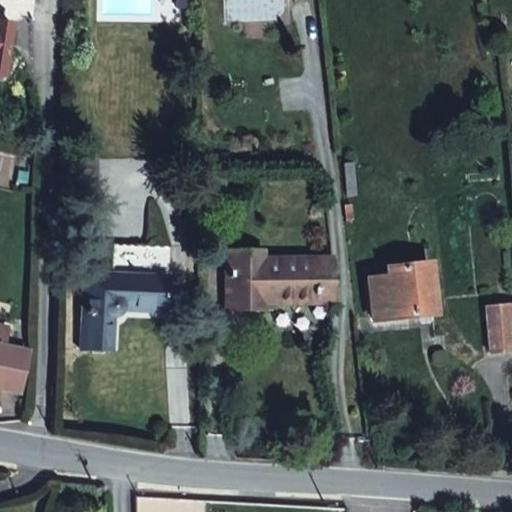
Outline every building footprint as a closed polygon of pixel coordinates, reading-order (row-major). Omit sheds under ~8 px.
[(183,8),(183,0),(175,0),(175,8),(183,8)] [(0,76),(3,77),(10,25),(0,23),(0,76)] [(352,162),(342,164),(346,197),(356,197),(352,162)] [(353,220),(351,204),(345,205),(346,220),(353,220)] [(223,252),(224,311),(262,310),(262,304),(330,303),(330,258),(261,259),(261,251),(223,252)] [(366,279),(371,321),(433,314),(427,264),(384,268),(385,277),(366,279)] [(111,274),(101,274),(82,273),(80,349),(111,350),(112,316),(114,315),(116,314),(117,313),(119,311),(119,309),(165,312),(166,276),(111,274)] [(511,305),(485,308),(489,351),(511,348),(511,305)] [(26,353),(7,349),(0,382),(0,390),(17,394),(23,368),(26,353)]
